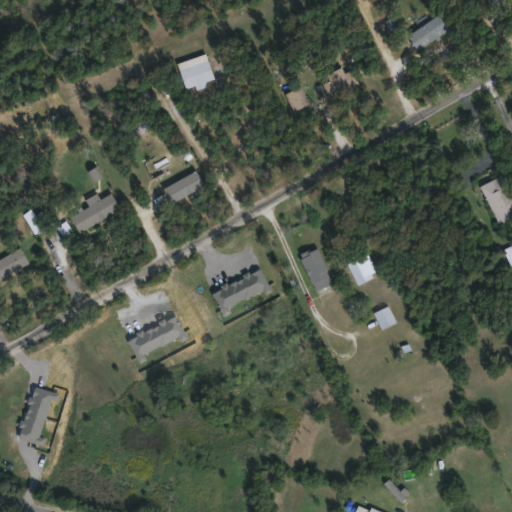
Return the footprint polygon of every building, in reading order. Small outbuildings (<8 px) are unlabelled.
[(408,32),(440,14),(448,29),(416,47),(408,32)] [(215,79),(186,89),(177,61),(206,52),(215,79)] [(330,99),(323,81),(353,68),(360,87),(330,99)] [(309,103),(292,110),(285,92),(301,85),(309,103)] [(480,184),(511,170),(511,172),(511,216),(498,223),(480,184)] [(187,171),(189,195),(161,197),(158,174),(176,172),(187,171)] [(97,192),(100,198),(112,191),(121,208),(79,230),(70,214),(87,205),(84,199),(97,192)] [(511,268),(502,250),(511,244),(511,268)] [(298,254),(316,245),(334,281),(316,290),(298,254)] [(0,278),(0,257),(20,247),(28,262),(0,278)] [(347,261),(366,252),(377,273),(357,282),(347,261)] [(395,320),(381,327),(373,312),(388,305),(395,320)] [(355,511),(361,500),(383,511),(355,511)]
